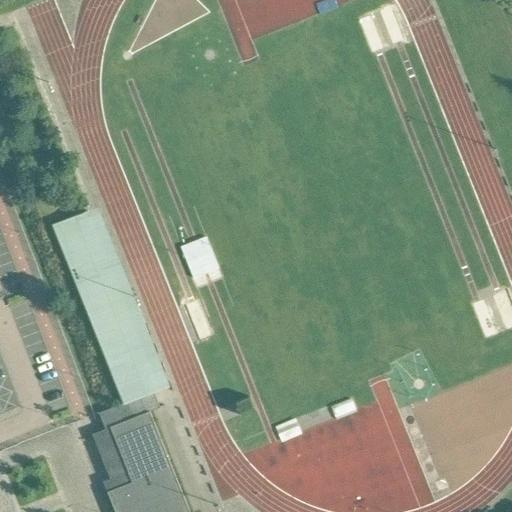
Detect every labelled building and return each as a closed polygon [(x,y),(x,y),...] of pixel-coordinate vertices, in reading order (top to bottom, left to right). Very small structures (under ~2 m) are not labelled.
[(121,404),(154,391),(167,385),(98,210),(51,229),(121,404)] [(202,242),(208,272),(229,268),(223,238),(202,242)] [(105,429),(150,411),(164,406),(164,405),(160,406),(154,391),(121,404),(98,413),(105,429)] [(233,403),(238,417),(252,411),(246,398),(233,403)] [(189,511),(150,411),(105,429),(93,434),(114,488),(107,491),(114,511),(189,511)] [(291,431),(312,426),(309,413),(288,418),(291,431)]
